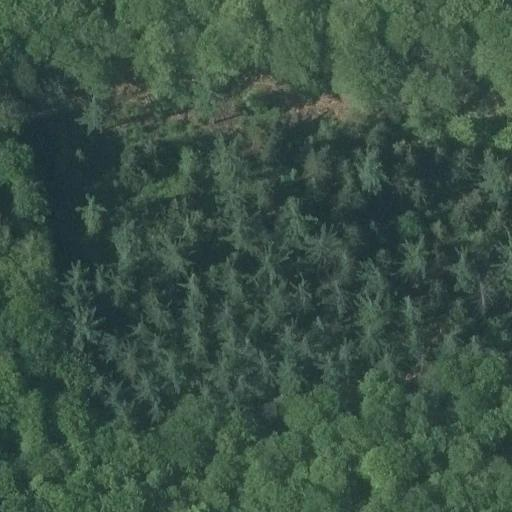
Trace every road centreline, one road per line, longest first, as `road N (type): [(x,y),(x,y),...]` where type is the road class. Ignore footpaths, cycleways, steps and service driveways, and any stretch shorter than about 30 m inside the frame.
road 1 (track): [(511,125),(226,80),(134,85),(9,130)]
road 2 (track): [(0,93),(93,511)]
